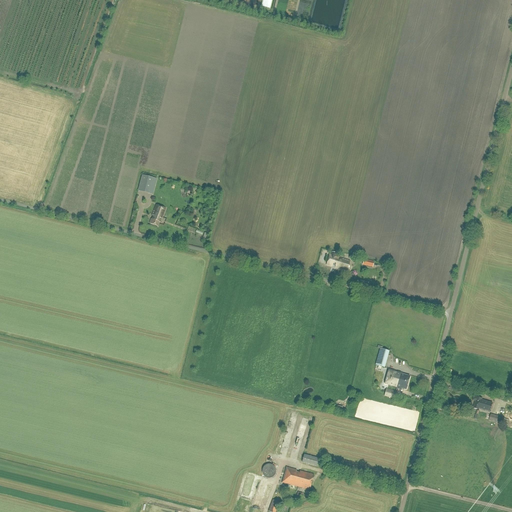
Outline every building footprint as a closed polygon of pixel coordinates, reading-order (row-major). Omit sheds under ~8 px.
[(142,175),(138,190),(152,194),(156,179),(142,175)] [(152,219),(151,219),(149,224),(157,227),(159,222),(160,223),(165,209),(156,205),(152,216),(153,216),(152,219)] [(347,270),(350,261),(334,257),(336,253),(332,252),(331,256),(329,255),(326,265),(332,266),(332,265),(335,266),(335,267),(345,270),(347,270)] [(373,267),(374,262),(364,259),(362,265),(373,267)] [(385,368),(389,351),(380,349),(375,365),(385,368)] [(389,370),(385,385),(401,390),(401,389),(406,390),(410,377),(401,374),(401,373),(389,370)] [(395,399),(395,398),(397,392),(386,389),(384,396),(395,399)] [(482,399),(477,397),(474,397),(473,401),(475,402),(474,408),(479,410),(480,406),(491,409),(493,402),(484,399),(483,400),(482,400),(482,399)] [(503,425),(505,418),(491,414),(489,421),(503,425)] [(304,455),(302,462),(317,467),(319,459),(304,455)] [(262,470),(262,471),(262,472),(262,474),(263,475),(264,476),(265,476),(265,477),(267,478),(268,478),(269,478),(270,478),(271,478),(272,477),(273,476),(274,476),(275,475),(275,474),(276,472),(276,471),(276,470),(275,469),(275,468),(274,467),(273,466),(272,465),(271,465),(270,464),(269,464),(268,464),(267,465),(265,465),(265,466),(264,467),(263,468),(262,469),(262,470)] [(314,475),(300,471),(299,473),(296,472),(296,470),(286,467),(282,483),(309,490),(314,475)] [(270,511),(275,511),(279,504),(280,505),(281,503),(273,500),(268,511),(270,511)]
